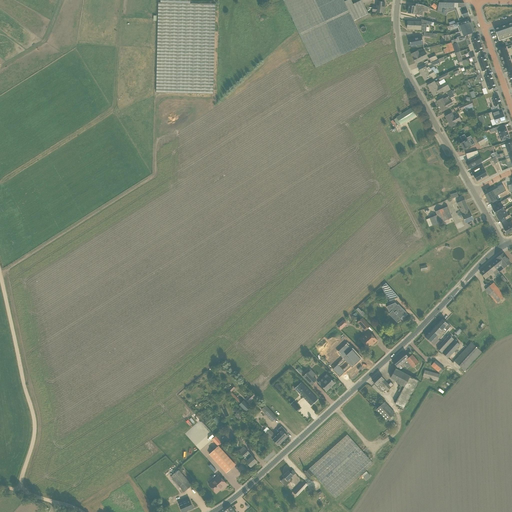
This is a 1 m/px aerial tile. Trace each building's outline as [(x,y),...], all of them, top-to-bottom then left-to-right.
[(190,4),(190,0),(160,0),(161,3),(158,3),(156,92),(213,94),(215,4),(190,4)] [(316,68),(365,44),(354,21),(368,14),(362,0),(353,4),(351,0),(347,0),(344,1),(343,0),(283,0),(316,68)] [(384,14),(385,3),(377,2),(376,8),(373,7),(372,12),(376,12),(376,13),(384,14)] [(459,4),(464,4),(464,3),(439,3),(437,12),(446,16),(446,15),(445,15),(442,14),(442,13),(441,13),(442,8),(455,9),(459,19),(463,18),(469,16),(467,10),(466,10),(463,11),(461,7),(459,7),(459,4)] [(417,15),(418,10),(422,11),(423,5),(416,4),(415,7),(409,6),(408,13),(414,15),(414,14),(417,15)] [(431,25),(432,22),(425,20),(424,24),(421,24),(421,22),(407,22),(407,29),(422,30),(421,32),(426,33),(427,24),(431,25)] [(458,27),(460,32),(473,27),(471,22),(465,24),(464,21),(452,25),(453,29),(458,27)] [(502,27),(506,39),(511,36),(508,25),(502,27)] [(475,33),(473,27),(460,32),(461,36),(457,38),(458,42),(468,38),(470,38),(469,35),(475,33)] [(499,41),(506,39),(502,27),(495,29),(499,41)] [(468,45),(469,48),(481,44),(478,38),(475,39),(474,36),(470,38),(468,38),(469,41),(471,41),(472,43),(468,45)] [(421,37),(409,39),(411,46),(412,46),(412,47),(416,47),(416,46),(423,44),(421,37)] [(451,43),(445,45),(448,53),(454,51),(453,51),(453,48),(451,43)] [(481,44),(469,48),(470,52),(475,50),(476,53),(474,54),(475,57),(481,55),(480,52),(483,51),(481,44)] [(498,50),(500,56),(511,51),(511,49),(511,48),(508,49),(507,47),(506,47),(498,50)] [(424,52),(419,54),(418,51),(411,54),(413,57),(416,64),(427,58),(424,52)] [(511,51),(500,56),(502,61),(511,58),(510,56),(511,55),(511,51)] [(474,63),(475,67),(487,63),(485,56),(482,58),(481,55),(475,57),(476,60),(478,59),(479,62),(474,63)] [(511,58),(502,61),(504,66),(511,63),(511,59),(511,60),(511,58)] [(489,69),(487,63),(475,67),(476,70),(481,69),(482,72),(480,72),(481,75),(487,73),(486,70),(489,69)] [(429,67),(426,68),(425,67),(419,70),(425,81),(431,77),(432,76),(433,79),(436,77),(432,70),(431,70),(429,67)] [(480,82),(482,86),(493,81),(491,75),(488,76),(487,73),(481,75),(482,78),(484,78),(485,80),(480,82)] [(443,91),(444,93),(450,89),(446,82),(440,85),(438,81),(435,83),(434,82),(428,85),(434,96),(443,91)] [(496,88),(493,81),(482,86),(483,89),(487,87),(488,90),(487,91),(488,94),(493,92),(492,89),(496,88)] [(495,96),(489,98),(490,101),(492,107),(491,108),(492,111),(499,109),(498,105),(502,104),(499,98),(496,99),(495,96)] [(451,100),(448,101),(446,98),(443,100),(442,98),(437,102),(442,112),(448,108),(453,105),(451,100)] [(472,102),(460,107),(461,110),(464,108),(469,106),(470,109),(474,107),(472,102)] [(416,115),(412,108),(396,118),(397,118),(394,120),(398,126),(400,124),(401,125),(416,115)] [(492,112),(489,113),(491,120),(494,119),(496,124),(496,125),(506,122),(502,112),(500,113),(499,109),(492,112)] [(461,121),(457,114),(453,116),(451,113),(445,117),(451,127),(457,124),(457,123),(461,121)] [(501,128),(499,129),(497,130),(501,142),(510,138),(506,127),(501,128)] [(466,140),(460,143),(464,150),(470,147),(470,146),(475,144),(471,136),(466,139),(466,140)] [(480,146),(486,143),(483,138),(482,136),(476,139),(480,146)] [(506,147),(502,149),(503,153),(511,149),(511,142),(505,145),(506,147)] [(511,149),(503,153),(505,157),(509,155),(509,158),(506,159),(511,156),(511,149)] [(479,155),(477,151),(466,154),(467,159),(468,159),(469,161),(466,163),(469,169),(479,163),(476,157),(479,155)] [(482,170),(480,168),(474,171),(476,174),(473,175),(477,182),(490,174),(486,168),(482,170)] [(484,195),(489,204),(492,202),(493,205),(498,203),(494,195),(499,192),(500,194),(506,191),(502,185),(484,195)] [(464,200),(457,203),(461,213),(458,215),(459,218),(463,217),(466,223),(473,220),(470,213),(469,210),(469,209),(464,200)] [(498,207),(493,210),(496,215),(505,210),(502,205),(504,204),(502,201),(497,204),(498,207)] [(445,212),(434,216),(429,218),(432,226),(452,218),(448,207),(443,208),(445,212)] [(505,210),(496,215),(499,221),(505,218),(506,220),(511,217),(510,215),(508,216),(505,210)] [(509,226),(503,229),(507,234),(511,231),(511,220),(508,223),(509,226)] [(497,258),(491,263),(496,270),(500,268),(502,266),(504,268),(510,263),(503,253),(496,258),(497,258)] [(491,263),(480,272),(486,279),(496,270),(491,263)] [(504,296),(496,286),(494,282),(485,289),(497,303),(505,297),(504,296)] [(382,287),(387,292),(386,293),(391,299),(396,295),(386,283),(382,287)] [(406,313),(398,305),(397,306),(395,303),(386,307),(389,313),(389,314),(398,323),(401,319),(400,318),(401,316),(402,317),(406,313)] [(356,310),(362,317),(365,314),(362,311),(362,312),(358,308),(356,310)] [(358,322),(365,330),(370,327),(362,318),(358,322)] [(442,319),(425,337),(431,343),(436,337),(439,340),(446,332),(443,330),(448,324),(442,319)] [(345,322),(343,320),(337,326),(341,330),(344,327),(342,325),(345,322)] [(367,336),(362,341),(367,347),(372,343),(373,344),(377,341),(369,331),(365,334),(367,336)] [(445,340),(437,349),(442,353),(454,340),(449,335),(445,340)] [(460,345),(454,340),(442,353),(448,358),(460,345)] [(471,342),(454,361),(464,371),(482,352),(471,342)] [(348,345),(344,348),(346,351),(341,355),(351,367),(354,364),(355,365),(361,359),(348,345)] [(454,353),(457,356),(462,350),(459,347),(454,353)] [(413,368),(414,367),(419,363),(412,355),(409,358),(403,352),(392,361),(398,367),(403,363),(409,371),(413,368)] [(435,362),(431,365),(440,374),(444,370),(435,362)] [(333,369),(340,377),(345,372),(338,365),(333,369)] [(400,388),(399,390),(398,391),(401,393),(395,404),(404,408),(419,381),(396,369),(396,368),(395,368),(395,369),(395,370),(391,378),(397,381),(396,383),(400,385),(399,387),(400,388)] [(311,385),(316,380),(308,371),(303,377),(311,385)] [(425,371),(423,377),(438,381),(439,375),(425,371)] [(323,378),(326,380),(320,385),(326,392),(335,383),(327,374),(323,378)] [(384,380),(379,374),(376,377),(379,380),(379,379),(382,381),(380,384),(381,385),(383,383),(384,384),(383,385),(382,386),(384,388),(385,386),(388,390),(393,385),(391,382),(388,385),(384,380)] [(379,380),(376,377),(372,380),(382,391),(383,391),(385,389),(387,391),(388,390),(385,386),(384,388),(382,386),(383,385),(384,384),(383,383),(381,385),(380,384),(382,381),(379,379),(379,380)] [(301,383),(295,389),(311,406),(318,400),(301,383)] [(241,401),(232,392),(235,388),(233,386),(228,392),(239,403),(241,401)] [(246,399),(249,403),(256,396),(254,394),(250,397),(249,396),(246,399)] [(246,412),(250,407),(244,401),(239,405),(246,412)] [(376,410),(386,422),(395,414),(384,402),(376,410)] [(273,421),(277,417),(265,406),(261,409),(273,421)] [(280,432),(276,435),(270,429),(266,433),(278,446),(288,436),(286,435),(288,433),(281,426),(278,429),(280,432)] [(217,438),(225,446),(230,441),(222,433),(217,438)] [(347,435),(304,473),(309,479),(314,474),(335,498),(373,464),(347,435)] [(216,436),(212,440),(217,446),(221,442),(216,436)] [(210,455),(226,473),(235,465),(218,446),(210,455)] [(243,459),(246,462),(251,467),(257,462),(252,456),(249,453),(246,450),(242,454),(245,457),(243,459)] [(184,492),(186,490),(186,491),(192,486),(179,470),(175,474),(171,477),(179,487),(184,492)] [(293,476),(288,471),(283,476),(284,478),(281,481),(284,484),(287,481),(289,483),(292,481),(290,478),(293,476)] [(362,475),(366,480),(371,476),(366,471),(362,475)] [(227,485),(219,475),(208,484),(216,493),(223,487),(224,488),(227,485)] [(308,485),(303,480),(292,491),(297,496),(308,485)] [(178,502),(178,503),(179,505),(182,511),(185,511),(194,508),(190,501),(189,498),(185,499),(187,502),(180,505),(178,502)]
